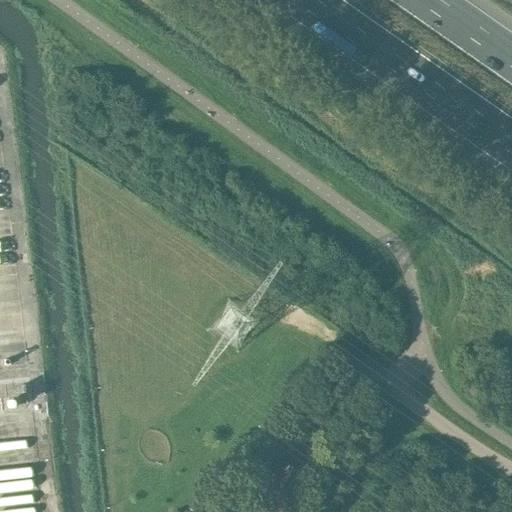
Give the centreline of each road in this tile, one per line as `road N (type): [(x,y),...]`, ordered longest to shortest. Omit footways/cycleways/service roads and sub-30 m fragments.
road 1 (unclassified): [(254,511),(359,376),(377,374),(511,467)]
road 2 (motorway): [(304,0),(511,143)]
